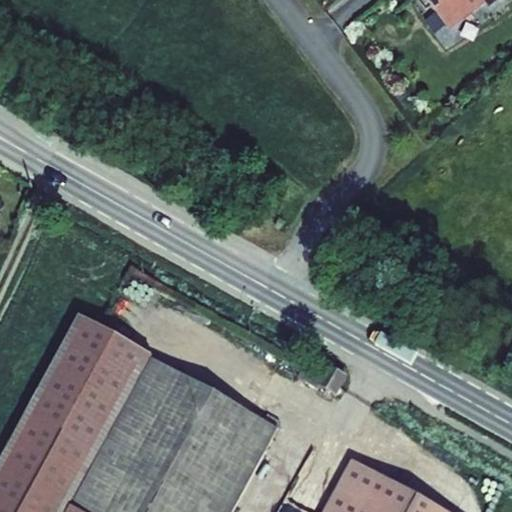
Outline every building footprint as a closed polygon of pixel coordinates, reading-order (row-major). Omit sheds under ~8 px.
[(429,0),(434,6),(439,2),(454,22),(483,0),(495,0),(497,2),(499,0),(429,0)] [(163,339),(91,300),(0,470),(0,502),(18,511),(231,511),(287,408),(163,341),(163,339)] [(360,356),(344,347),(334,364),(350,374),(360,356)] [(331,371),(322,388),(336,394),(344,377),(331,371)] [(481,511),(482,511),(360,442),(321,511),(481,511)]
